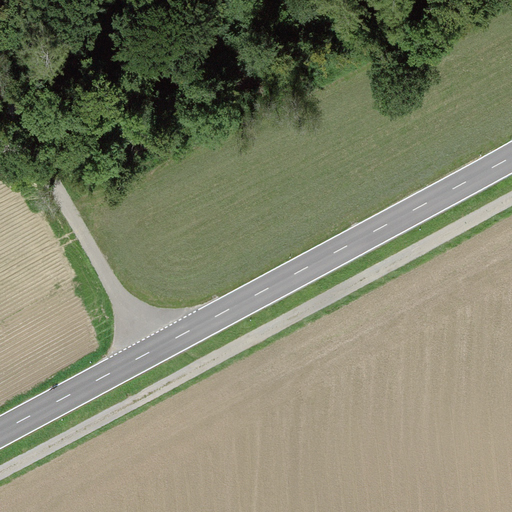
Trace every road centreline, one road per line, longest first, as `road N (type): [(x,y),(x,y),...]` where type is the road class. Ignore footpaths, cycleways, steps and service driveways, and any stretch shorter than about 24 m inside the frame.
road 1 (primary): [(511,156),(0,431)]
road 2 (track): [(0,474),(511,203)]
road 3 (track): [(0,92),(150,352)]
